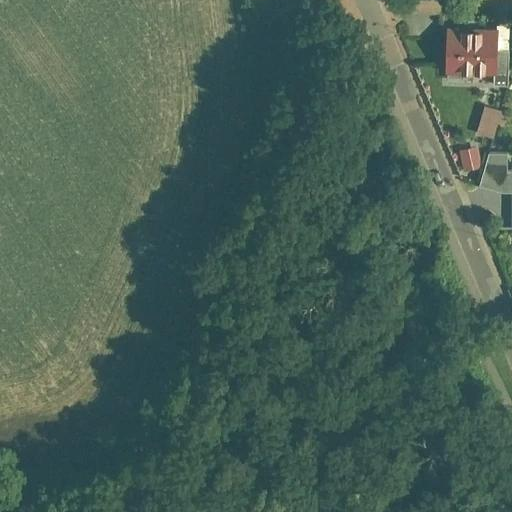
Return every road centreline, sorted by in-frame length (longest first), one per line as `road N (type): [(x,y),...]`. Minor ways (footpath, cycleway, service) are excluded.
road 1 (unclassified): [(181,511),(390,64)]
road 2 (tertiary): [(390,64),(511,339)]
road 3 (unclassified): [(264,511),(511,426)]
road 4 (residential): [(375,21),(511,5)]
